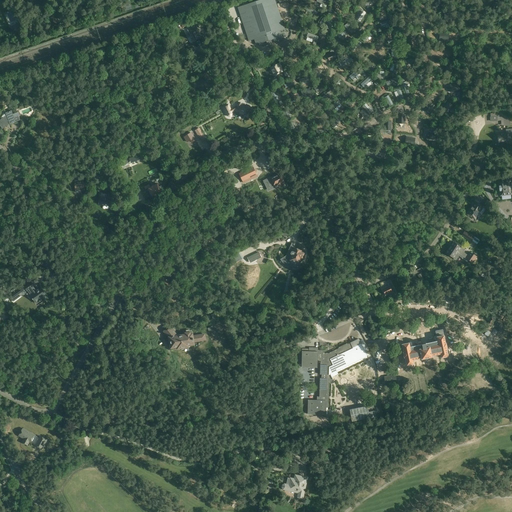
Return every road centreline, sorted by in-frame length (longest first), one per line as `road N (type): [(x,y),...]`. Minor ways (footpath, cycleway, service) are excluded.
road 1 (unclassified): [(110,311),(181,178),(230,150),(285,142)]
road 2 (unclassified): [(110,311),(52,274),(0,146)]
road 3 (unclassified): [(285,142),(417,163),(481,161)]
road 4 (unclassified): [(363,286),(432,246),(481,161)]
road 5 (unclassified): [(0,391),(31,409),(54,408),(110,311)]
road 6 (unclassified): [(363,286),(285,142)]
road 7 (unclassified): [(214,0),(285,142)]
